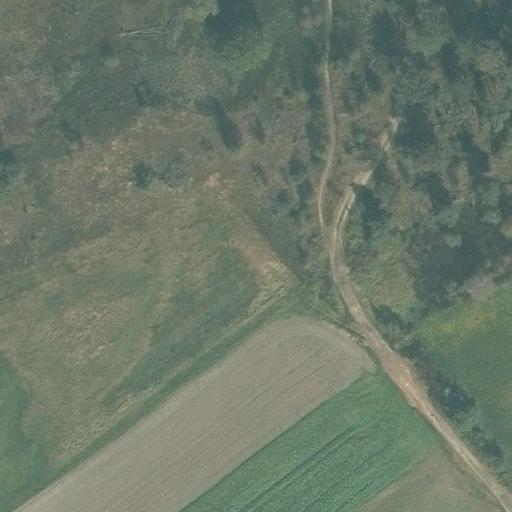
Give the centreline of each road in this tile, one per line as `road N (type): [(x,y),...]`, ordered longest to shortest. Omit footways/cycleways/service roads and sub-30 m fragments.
road 1 (track): [(511,509),(369,341),(339,271),(336,229),(395,105),(410,0)]
road 2 (unknown): [(336,229),(318,210),(350,79),(329,0)]
